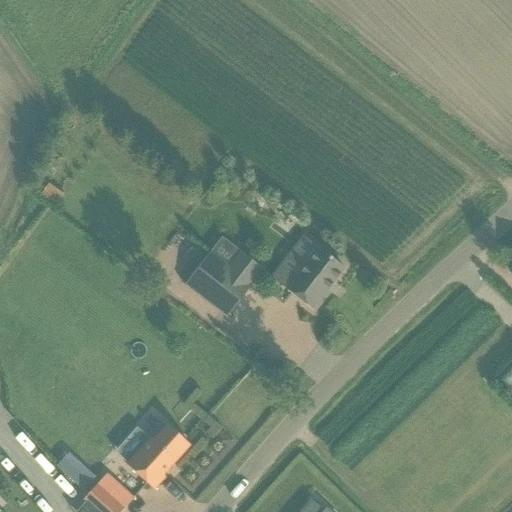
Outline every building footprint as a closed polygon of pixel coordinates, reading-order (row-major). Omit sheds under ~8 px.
[(49,186),(41,197),(54,207),(62,196),(49,186)] [(319,250),(287,290),(315,312),(329,294),(326,292),(344,269),(319,250)] [(209,254),(184,286),(226,318),(263,270),(241,253),(228,269),(209,254)] [(138,452),(126,465),(139,477),(154,490),(165,478),(163,476),(190,446),(175,433),(167,426),(154,441),(151,438),(138,452)] [(83,490),(89,483),(63,459),(56,467),(83,490)] [(97,485),(82,502),(93,511),(121,511),(125,509),(97,485)] [(322,511),(311,502),(301,511),(328,511),(326,510),(324,511),(322,511)]
